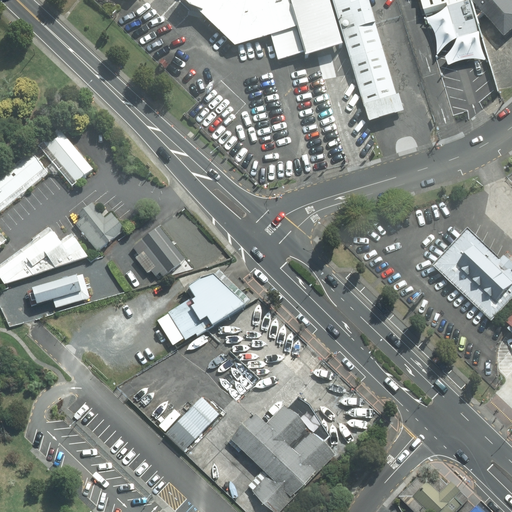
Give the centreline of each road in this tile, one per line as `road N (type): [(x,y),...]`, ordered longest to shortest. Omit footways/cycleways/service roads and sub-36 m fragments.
road 1 (primary): [(253,240),(10,0)]
road 2 (primary): [(27,0),(275,222)]
road 3 (primary): [(434,424),(253,240)]
road 4 (tertiary): [(511,125),(461,156),(309,203),(275,222)]
road 5 (primary): [(275,222),(453,403)]
